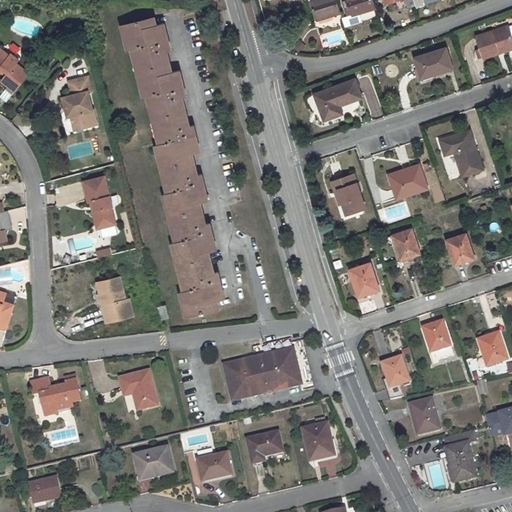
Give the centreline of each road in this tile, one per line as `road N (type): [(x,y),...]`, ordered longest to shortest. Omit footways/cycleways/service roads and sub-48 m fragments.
road 1 (residential): [(322,319),(47,353)]
road 2 (residential): [(497,0),(333,61),(250,66)]
road 3 (residential): [(276,162),(511,85)]
road 4 (residential): [(0,127),(33,182),(47,353)]
road 5 (residential): [(511,277),(328,337)]
road 6 (tertiary): [(322,319),(276,162)]
road 7 (residential): [(232,511),(390,473)]
road 8 (tertiary): [(390,473),(328,337)]
